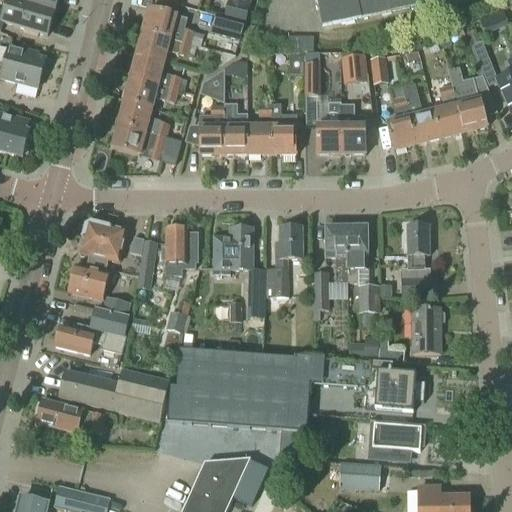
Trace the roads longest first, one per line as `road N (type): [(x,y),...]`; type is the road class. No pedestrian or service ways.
road 1 (residential): [(51,200),(379,196),(466,181)]
road 2 (residential): [(508,511),(466,181)]
road 3 (residential): [(51,200),(102,0)]
road 4 (residential): [(0,394),(51,200)]
road 5 (unknown): [(0,448),(119,477),(141,490),(147,511)]
